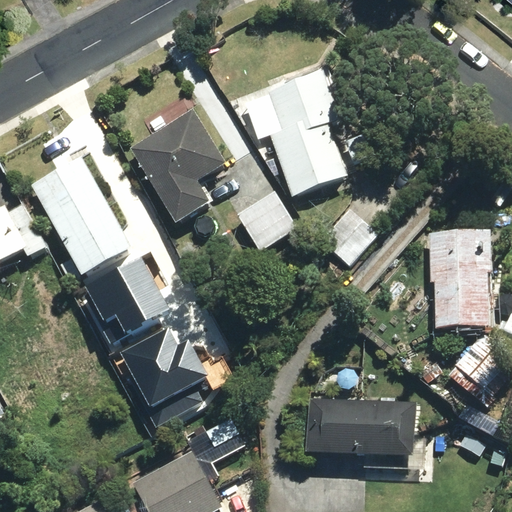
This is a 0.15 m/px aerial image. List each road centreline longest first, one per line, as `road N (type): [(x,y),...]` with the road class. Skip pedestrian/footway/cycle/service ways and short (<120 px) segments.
road 1 (residential): [(0,91),(175,0)]
road 2 (residential): [(511,106),(365,0)]
